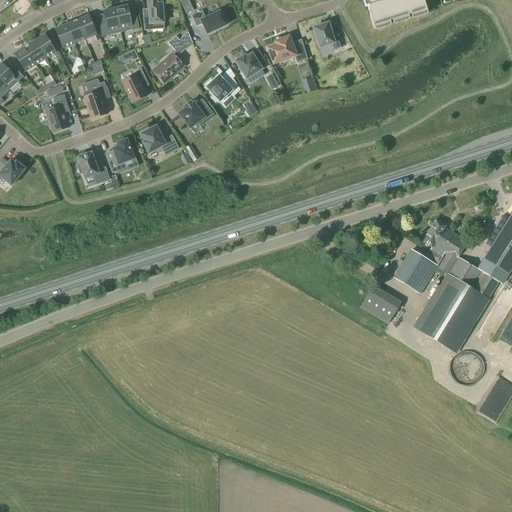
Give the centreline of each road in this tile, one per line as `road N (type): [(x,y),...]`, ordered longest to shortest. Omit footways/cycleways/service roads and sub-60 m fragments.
road 1 (unclassified): [(0,344),(138,287),(511,168)]
road 2 (primary): [(0,306),(511,143)]
road 3 (residential): [(0,124),(26,150),(50,151),(166,102),(214,57),(278,23)]
